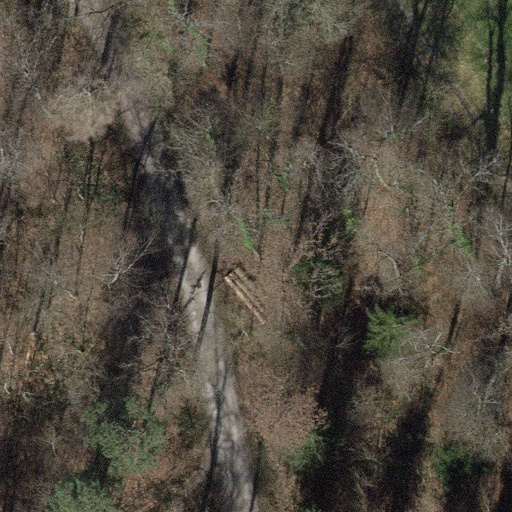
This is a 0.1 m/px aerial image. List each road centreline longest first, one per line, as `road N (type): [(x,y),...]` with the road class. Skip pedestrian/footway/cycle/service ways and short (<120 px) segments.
road 1 (track): [(232,452),(204,319),(162,182),(87,0)]
road 2 (track): [(511,188),(380,0)]
